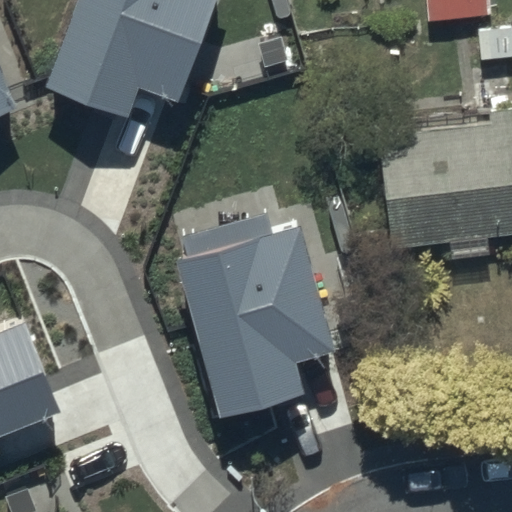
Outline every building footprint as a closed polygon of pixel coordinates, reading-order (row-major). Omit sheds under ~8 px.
[(68,0),(44,66),(119,94),(131,61),(170,76),(198,0),(68,0)] [(429,0),(433,24),(494,17),(492,0),(429,0)] [(0,93),(8,91),(0,70),(0,93)] [(394,240),(397,240),(452,235),(454,251),(492,247),(490,231),(511,228),(511,113),(384,125),(394,240)] [(180,243),(222,397),(299,377),(290,343),(329,333),(296,212),(180,243)] [(0,312),(0,414),(40,399),(4,311),(0,312)]
